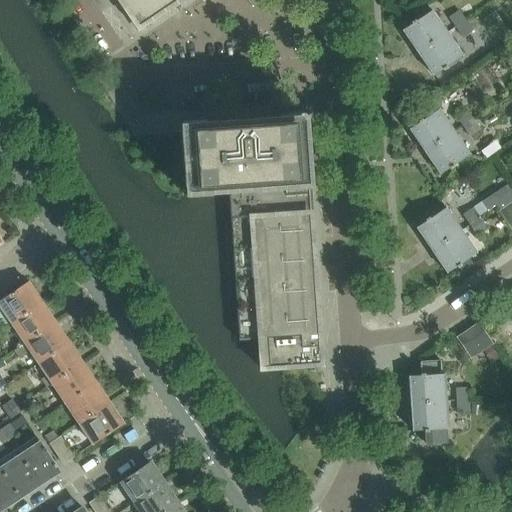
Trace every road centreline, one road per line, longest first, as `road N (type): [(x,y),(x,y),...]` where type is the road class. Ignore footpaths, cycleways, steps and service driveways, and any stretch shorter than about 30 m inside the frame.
road 1 (residential): [(352,370),(331,66)]
road 2 (residential): [(331,66),(140,76),(83,0)]
road 3 (secondary): [(187,412),(67,228)]
road 4 (residential): [(352,370),(511,265)]
road 5 (residential): [(38,511),(187,412)]
road 6 (secondary): [(268,511),(187,412)]
